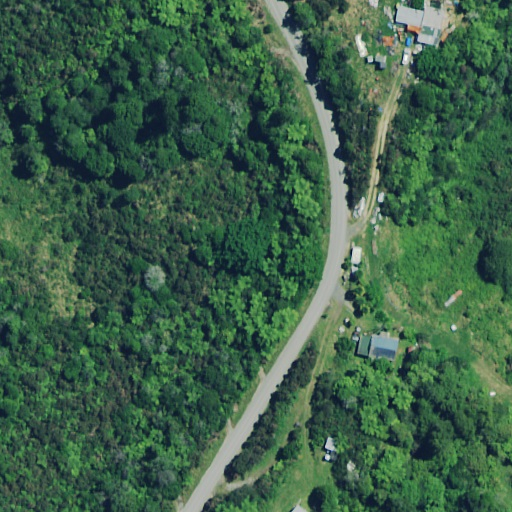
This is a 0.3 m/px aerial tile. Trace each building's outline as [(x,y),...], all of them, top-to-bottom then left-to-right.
[(398,0),(390,0),(388,13),(395,15),(398,0)] [(443,11),(424,7),(420,25),(439,29),(443,11)] [(399,9),(398,18),(411,19),(412,11),(399,9)] [(431,38),(419,34),(414,49),(426,53),(431,38)] [(363,211),(364,197),(355,196),(354,210),(363,211)] [(397,340),(371,336),(368,359),(394,362),(397,340)] [(339,440),(326,437),(323,452),(336,454),(339,440)] [(294,511),(288,506),(281,500),(271,511),(294,511)]
